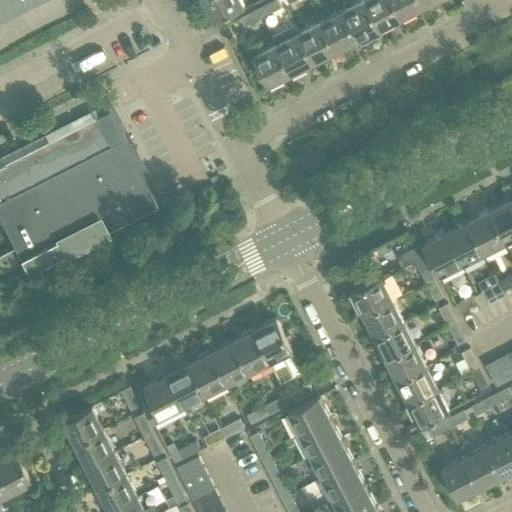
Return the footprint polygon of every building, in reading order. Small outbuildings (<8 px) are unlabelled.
[(0,0),(0,18),(35,0),(0,0)] [(203,0),(215,21),(245,6),(241,0),(203,0)] [(263,16),(281,7),(277,0),(273,0),(259,8),(263,16)] [(373,33),(382,28),(367,0),(361,0),(343,9),(359,40),(360,40),(362,45),(376,38),(373,33)] [(367,0),(382,28),(403,17),(394,0),(367,0)] [(394,0),(403,17),(426,5),(423,0),(394,0)] [(245,26),(263,16),(259,8),(240,17),(245,26)] [(338,51),(359,40),(343,9),(322,21),(338,51)] [(316,62),(338,51),(322,21),(300,32),(316,62)] [(300,32),(299,32),(295,24),(272,35),(277,44),(278,44),(293,74),(316,62),(300,32)] [(271,86),(293,74),(278,44),(277,44),(255,55),(271,86)] [(156,204),(149,190),(107,109),(0,164),(0,198),(0,213),(29,270),(156,204)] [(511,198),(490,210),(506,241),(511,238),(511,198)] [(484,252),(506,241),(490,210),(468,221),(484,252)] [(463,263),(484,252),(468,221),(447,232),(463,263)] [(440,275),(463,263),(447,232),(424,243),(440,275)] [(426,282),(435,277),(419,245),(398,255),(403,266),(415,260),(426,282)] [(0,265),(3,271),(21,261),(14,247),(0,254),(0,265)] [(365,313),(395,298),(383,275),(354,291),(365,313)] [(504,290),(511,286),(511,275),(499,282),(504,290)] [(435,300),(444,296),(435,277),(426,282),(435,300)] [(485,300),(504,290),(499,282),(481,291),(485,300)] [(460,313),(478,303),(474,294),(455,304),(460,313)] [(377,335),(406,320),(395,298),(365,313),(377,335)] [(448,326),(457,322),(448,303),(438,308),(448,326)] [(278,319),(255,330),(271,362),(281,382),(294,375),(284,355),(293,351),(278,319)] [(388,357),(418,342),(406,320),(377,335),(388,357)] [(458,345),(467,340),(457,322),(448,326),(458,345)] [(249,373),(271,362),(255,330),(233,341),(249,373)] [(227,384),(249,373),(233,341),(211,352),(227,384)] [(400,379),(429,364),(418,342),(388,357),(400,379)] [(471,370),(480,366),(470,347),(461,352),(471,370)] [(205,395),(227,384),(211,352),(190,363),(205,395)] [(507,380),(511,377),(511,362),(507,353),(496,359),(507,380)] [(497,386),(507,380),(496,359),(486,364),(497,386)] [(183,406),(205,395),(190,363),(168,374),(183,406)] [(411,401),(440,386),(429,364),(400,379),(411,401)] [(480,388),(489,384),(480,366),(471,370),(480,388)] [(148,389),(140,392),(154,420),(162,417),(183,406),(168,374),(146,385),(148,389)] [(310,383),(291,393),(295,402),(314,392),(312,388),(310,383)] [(129,386),(121,390),(131,410),(140,405),(130,386),(129,386)] [(440,386),(411,401),(423,424),(452,409),(440,386)] [(511,393),(508,386),(490,395),(495,404),(511,395),(511,393)] [(302,432),(333,416),(322,393),(290,410),(302,432)] [(270,414),(289,404),(284,395),(265,405),(270,414)] [(490,395),(471,405),(476,414),(495,404),(490,395)] [(95,405),(66,420),(78,442),(107,428),(95,405)] [(252,423),(270,414),(265,405),(247,414),(252,423)] [(450,427),(469,417),(464,409),(446,418),(450,427)] [(143,412),(134,417),(145,437),(154,432),(143,412)] [(313,454),(345,437),(333,416),(302,432),(313,454)] [(226,436),(245,427),(240,418),(222,427),(226,436)] [(446,418),(427,428),(432,437),(450,427),(446,418)] [(208,445),(226,436),(222,427),(203,436),(208,445)] [(107,428),(78,442),(89,465),(118,450),(107,428)] [(260,454),(268,449),(259,431),(250,436),(260,454)] [(154,432),(145,437),(154,455),(163,451),(154,432)] [(511,438),(510,434),(487,445),(503,475),(511,469),(511,438)] [(324,476),(356,460),(345,437),(313,454),(324,476)] [(183,458),(201,449),(197,440),(178,449),(183,458)] [(480,486),(503,475),(487,445),(465,456),(480,486)] [(271,476),(279,471),(268,449),(260,454),(271,476)] [(0,468),(13,494),(35,482),(19,450),(0,459),(0,468)] [(118,450),(89,465),(101,487),(129,473),(118,450)] [(183,478),(205,467),(199,456),(178,467),(183,478)] [(465,456),(443,468),(458,497),(480,486),(465,456)] [(167,482),(176,477),(166,457),(157,462),(167,482)] [(336,498),(367,482),(356,460),(324,476),(336,498)] [(189,489),(210,479),(205,467),(183,478),(189,489)] [(0,499),(13,494),(0,468),(0,499)] [(282,498),(290,493),(279,471),(271,476),(282,498)] [(112,510),(141,495),(129,473),(101,487),(112,510)] [(177,500),(186,495),(176,477),(167,482),(177,500)] [(194,500),(216,489),(210,479),(189,489),(194,500)] [(342,511),(362,511),(379,503),(367,482),(336,498),(342,511)] [(199,510),(221,499),(216,489),(194,500),(199,510)] [(289,511),(299,511),(290,493),(282,498),(289,511)] [(158,511),(154,503),(147,507),(141,495),(112,510),(112,511),(158,511)] [(200,511),(221,511),(226,510),(221,499),(199,510),(200,511)] [(182,511),(193,511),(189,502),(180,507),(182,511)] [(383,511),(379,503),(362,511),(383,511)]
